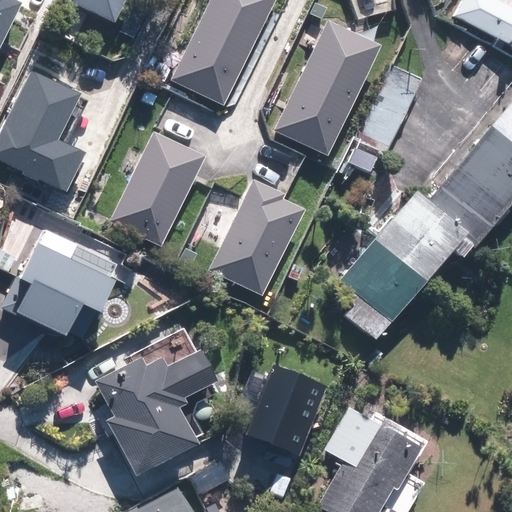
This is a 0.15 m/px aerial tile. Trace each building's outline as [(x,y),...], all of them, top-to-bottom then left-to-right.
[(16,0),(0,0),(0,48),(23,3),(16,0)] [(61,0),(61,1),(114,27),(127,0),(61,0)] [(137,0),(126,20),(139,27),(151,8),(137,0)] [(187,0),(188,68),(245,68),(244,21),(260,21),(260,0),(187,0)] [(459,0),(450,16),(511,50),(511,3),(506,0),(459,0)] [(253,106),(317,137),(341,87),(351,92),(367,59),(303,29),(279,79),(269,74),(253,106)] [(122,46),(96,33),(85,57),(111,69),(122,46)] [(352,139),(385,154),(422,80),(388,63),(352,139)] [(32,71),(0,134),(0,159),(66,193),(86,154),(57,140),(80,95),(32,71)] [(324,298),(375,342),(462,241),(473,251),(511,204),(511,103),(425,204),(414,194),(324,298)] [(160,248),(203,157),(153,133),(110,224),(160,248)] [(301,210),(281,201),(284,195),(252,180),(208,271),(259,296),(301,210)] [(116,282),(36,243),(4,308),(65,337),(82,302),(102,311),(116,282)] [(107,422),(136,480),(198,448),(178,410),(187,405),(185,401),(216,385),(199,353),(167,370),(162,361),(144,369),(140,361),(97,384),(114,418),(107,422)] [(276,365),(247,432),(298,454),(327,386),(276,365)] [(342,464),(317,507),(325,511),(404,511),(419,486),(403,477),(419,449),(347,408),(322,451),(342,464)] [(51,476),(13,483),(18,511),(30,511),(57,507),(51,476)] [(191,511),(178,487),(129,511),(191,511)]
